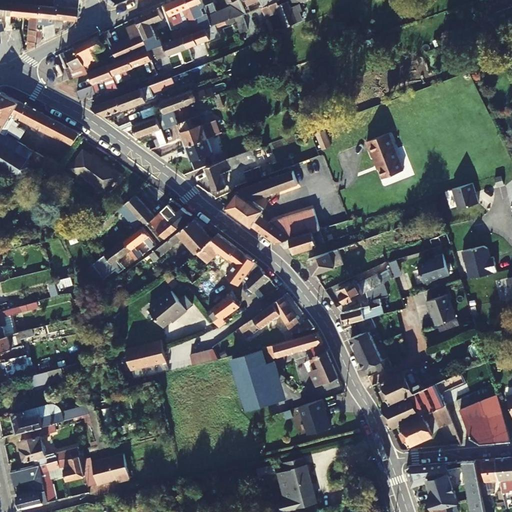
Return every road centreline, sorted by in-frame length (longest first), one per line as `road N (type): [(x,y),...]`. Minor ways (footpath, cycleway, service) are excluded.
road 1 (tertiary): [(384,458),(333,325),(269,254),(202,207)]
road 2 (residential): [(66,110),(267,33)]
road 3 (tertiary): [(202,207),(66,110)]
road 4 (residential): [(384,458),(511,444)]
